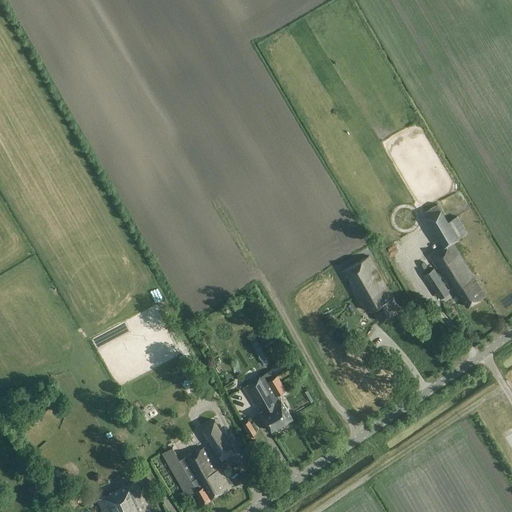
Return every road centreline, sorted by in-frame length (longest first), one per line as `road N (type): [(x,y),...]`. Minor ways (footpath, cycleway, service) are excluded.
road 1 (unclassified): [(254,511),(511,332)]
road 2 (track): [(504,389),(316,511)]
road 3 (track): [(366,432),(345,419),(268,288)]
